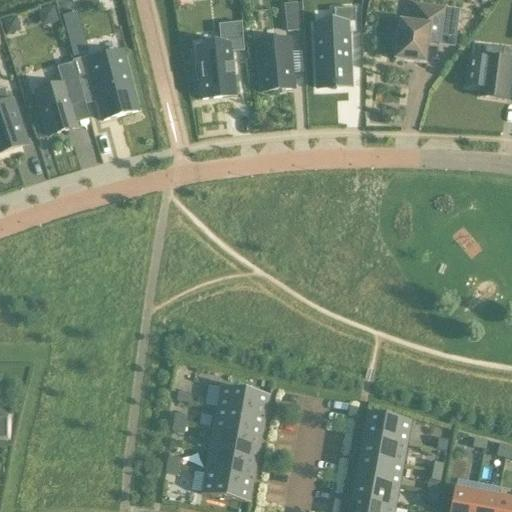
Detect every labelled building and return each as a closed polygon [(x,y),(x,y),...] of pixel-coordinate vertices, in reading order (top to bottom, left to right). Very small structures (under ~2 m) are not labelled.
[(395,35),(392,52),(396,53),(395,61),(423,65),(426,44),(439,45),(452,47),(457,12),(457,10),(415,4),(414,7),(412,26),(400,24),(398,36),(395,35)] [(296,6),(284,7),(287,33),(299,31),(296,6)] [(62,15),(68,40),(84,36),(78,11),(62,15)] [(337,27),(317,27),(317,89),(350,89),(350,36),(358,36),(358,11),(337,11),(337,27)] [(17,20),(4,24),(7,36),(21,32),(17,20)] [(244,53),(241,25),(218,27),(220,46),(197,49),(198,67),(194,67),(196,84),(200,83),(202,101),(235,98),(231,54),(244,53)] [(288,40),(256,44),(261,94),(293,90),(288,40)] [(468,67),(465,88),(480,90),(479,98),(506,102),(509,80),(510,74),(511,73),(511,49),(503,49),(503,50),(485,48),(484,60),(469,59),(468,67)] [(122,53),(73,65),(83,97),(95,94),(103,122),(137,113),(122,53)] [(291,53),(291,71),(301,70),(300,53),(291,53)] [(35,94),(48,137),(77,129),(70,107),(84,103),(83,97),(73,65),(73,64),(57,69),(62,86),(35,94)] [(5,93),(0,95),(0,154),(25,146),(10,102),(8,103),(5,93)] [(264,418),(268,398),(269,398),(270,397),(221,388),(219,388),(219,389),(221,389),(217,410),(264,418)] [(177,402),(188,404),(190,396),(178,393),(177,402)] [(217,410),(213,431),(260,440),(264,418),(217,410)] [(173,424),(185,426),(187,417),(175,415),(173,424)] [(407,446),(411,424),(366,415),(362,437),(407,446)] [(173,424),(172,432),(183,435),(185,426),(173,424)] [(213,431),(209,452),(256,461),(260,440),(213,431)] [(362,437),(358,459),(403,467),(407,446),(362,437)] [(438,440),(436,451),(445,453),(447,441),(438,440)] [(474,440),(473,449),(484,451),(486,443),(474,440)] [(499,446),(496,457),(504,460),(507,448),(499,446)] [(209,452),(205,474),(252,482),(256,461),(209,452)] [(167,467),(178,469),(180,460),(168,458),(167,467)] [(358,459),(354,480),(399,488),(403,467),(358,459)] [(431,464),(430,472),(441,474),(443,466),(431,464)] [(167,467),(165,475),(177,477),(178,469),(167,467)] [(430,472),(428,481),(440,483),(441,474),(430,472)] [(200,495),(250,505),(250,503),(248,503),(252,482),(205,474),(201,494),(200,494),(200,495)] [(354,480),(350,501),(395,509),(399,488),(354,480)] [(473,511),(476,495),(454,491),(450,511),(473,511)] [(428,494),(426,506),(435,507),(437,496),(428,494)] [(495,511),(498,499),(476,495),(473,511),(495,511)] [(511,511),(511,501),(498,499),(495,511),(511,511)] [(350,501),(348,511),(394,511),(395,509),(350,501)]
